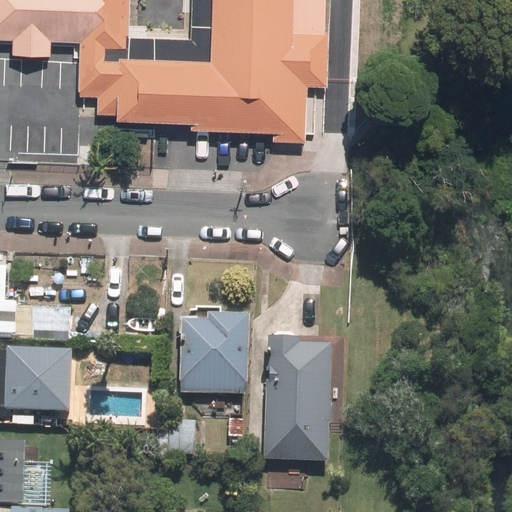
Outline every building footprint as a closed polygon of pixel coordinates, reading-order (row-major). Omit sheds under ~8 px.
[(0,0),(0,39),(14,40),(14,51),(54,52),(54,41),(85,42),(84,94),(101,94),(100,112),(114,112),(114,124),(274,128),(274,132),(310,133),(312,80),(326,80),(327,30),(295,29),(295,0),(223,0),(221,60),(107,57),(107,46),(131,46),(132,0),(0,0)] [(0,337),(70,341),(72,306),(8,303),(9,269),(0,268),(0,337)] [(250,397),(253,317),(211,315),(211,321),(184,320),(181,395),(250,397)] [(272,338),(268,461),(331,463),(335,345),(302,344),(302,339),(272,338)] [(78,353),(0,347),(0,409),(73,415),(78,353)] [(197,455),(198,423),(172,422),(171,454),(197,455)] [(0,507),(27,508),(28,442),(0,441),(0,507)]
